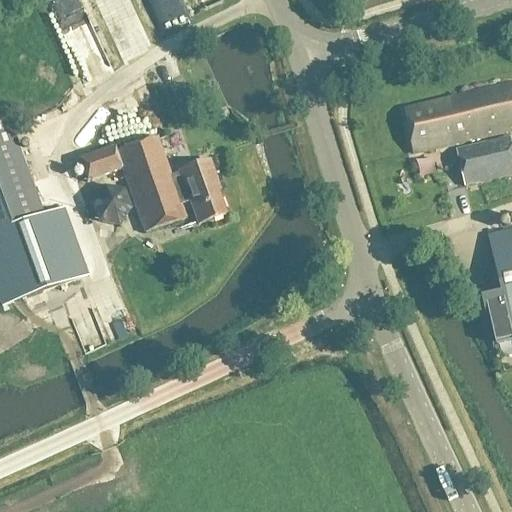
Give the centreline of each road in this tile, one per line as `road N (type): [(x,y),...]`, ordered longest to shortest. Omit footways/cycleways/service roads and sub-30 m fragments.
road 1 (unclassified): [(0,471),(368,302)]
road 2 (tertiary): [(368,302),(294,54)]
road 3 (tertiary): [(466,511),(368,302)]
road 4 (tertiary): [(294,54),(483,0)]
